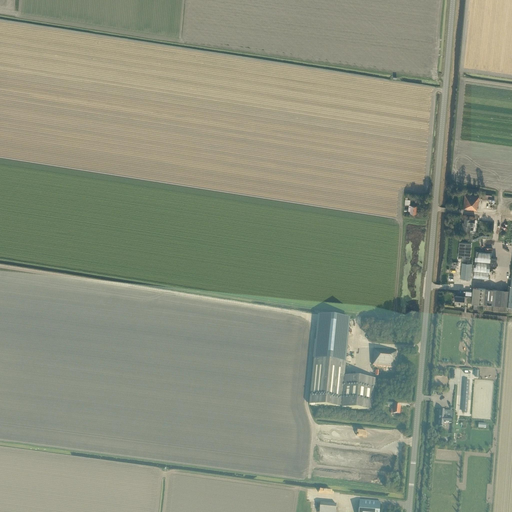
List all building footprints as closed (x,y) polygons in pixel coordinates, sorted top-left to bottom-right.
[(465,194),(463,209),(475,211),(475,210),(478,210),(479,199),(479,196),(465,194)] [(410,211),(410,212),(416,213),(416,205),(410,205),(410,199),(408,199),(408,197),(405,197),(404,204),(409,205),(408,211),(410,211)] [(496,208),(496,200),(485,199),(484,208),(496,208)] [(462,224),(461,228),(470,229),(473,230),(473,227),(474,220),(471,219),(464,218),(464,222),(463,224),(462,224)] [(459,242),(458,258),(470,259),(471,243),(459,242)] [(475,251),(473,277),(488,279),(491,253),(475,251)] [(470,279),(472,263),(462,262),(460,278),(470,279)] [(472,297),(471,303),(474,303),(473,308),(481,309),(481,304),(509,307),(509,306),(510,291),(508,290),(472,287),(472,297)] [(397,352),(375,350),(374,355),(373,355),(373,366),(395,368),(397,352)] [(314,360),(309,405),(372,411),(376,381),(345,378),(346,363),(347,356),(336,355),(335,363),(314,360)] [(391,410),(391,414),(400,415),(401,407),(394,406),(394,410),(391,410)] [(440,411),(439,428),(442,428),(443,428),(444,423),(451,424),(452,419),(452,412),(445,411),(440,411)] [(360,501),(359,511),(379,511),(380,502),(360,501)] [(320,503),(319,511),(335,511),(336,505),(320,503)]
